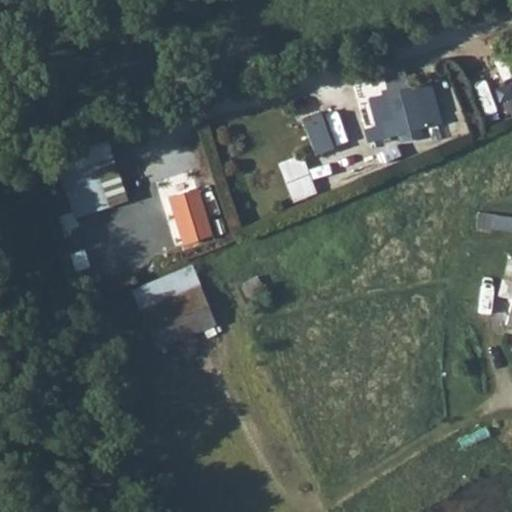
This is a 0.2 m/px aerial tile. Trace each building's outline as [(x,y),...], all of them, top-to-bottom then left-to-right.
[(364,128),(368,141),(398,133),(399,141),(421,135),(412,103),(373,114),(376,125),(364,128)] [(281,162),(295,199),(318,191),(304,154),(281,162)] [(74,216),(110,207),(98,162),(62,172),(74,216)] [(184,244),(216,235),(201,185),(170,195),(184,244)] [(125,192),(113,198),(122,216),(134,210),(125,192)] [(511,216),(499,215),(498,227),(511,228),(511,216)] [(132,290),(156,347),(213,323),(190,266),(132,290)] [(254,276),(243,282),(249,292),(260,286),(254,276)]
